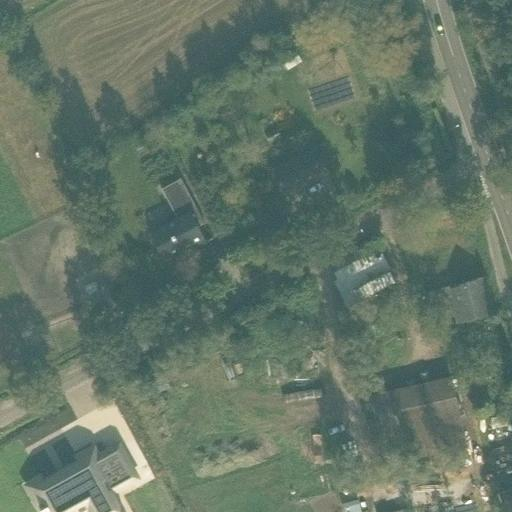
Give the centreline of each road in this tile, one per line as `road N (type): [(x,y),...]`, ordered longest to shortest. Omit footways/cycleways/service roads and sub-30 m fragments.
road 1 (unclassified): [(0,405),(486,161)]
road 2 (secondary): [(486,161),(437,0)]
